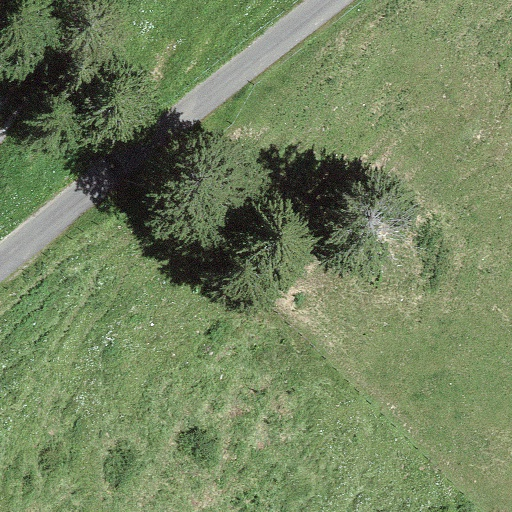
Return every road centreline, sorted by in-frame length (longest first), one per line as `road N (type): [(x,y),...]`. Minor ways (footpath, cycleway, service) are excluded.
road 1 (track): [(335,0),(0,258)]
road 2 (track): [(79,0),(0,122)]
